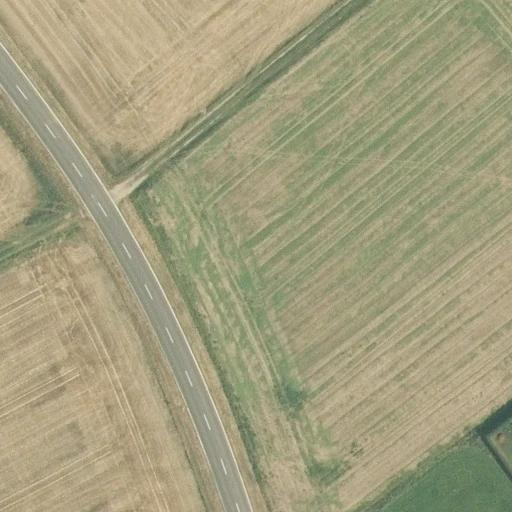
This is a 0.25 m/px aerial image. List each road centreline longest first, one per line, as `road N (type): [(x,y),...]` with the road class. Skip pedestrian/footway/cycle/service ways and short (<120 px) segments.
road 1 (secondary): [(238,511),(174,341),(136,265),(0,67)]
road 2 (track): [(102,211),(364,0)]
